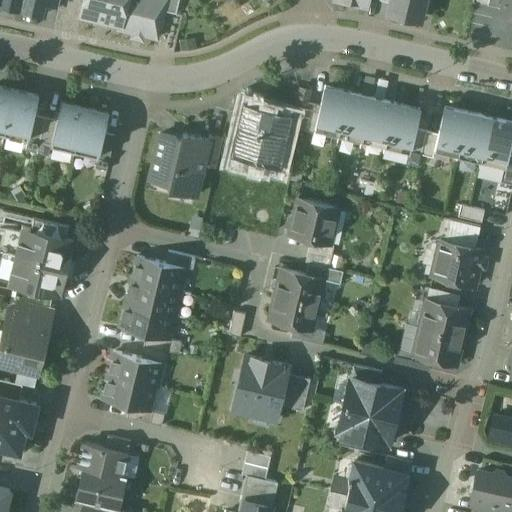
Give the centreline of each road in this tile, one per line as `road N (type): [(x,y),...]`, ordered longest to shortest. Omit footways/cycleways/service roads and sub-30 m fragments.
road 1 (residential): [(511,238),(437,511)]
road 2 (residential): [(511,80),(308,38)]
road 3 (residential): [(250,306),(260,256),(113,229)]
road 4 (residential): [(113,229),(69,413)]
road 5 (residential): [(308,38),(275,43),(217,73),(149,81)]
road 6 (residential): [(149,81),(0,48)]
road 7 (residential): [(149,81),(113,229)]
road 8 (residential): [(69,413),(202,443)]
